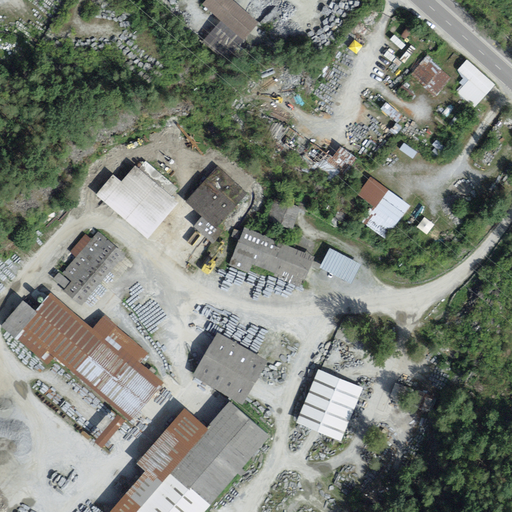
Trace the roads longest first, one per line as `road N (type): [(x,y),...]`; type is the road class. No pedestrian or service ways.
road 1 (track): [(246,511),(279,464),(285,408),(325,318),(341,304),(419,300),(449,285),(511,213)]
road 2 (track): [(341,304),(303,307),(188,280),(96,217),(68,226),(0,302)]
road 3 (track): [(0,360),(90,408),(126,448),(184,389),(173,310),(188,280)]
road 4 (track): [(427,296),(407,324),(361,436),(343,457),(307,473),(279,464)]
road 5 (track): [(396,299),(368,330),(353,365),(415,384),(397,467)]
road 6 (track): [(26,268),(86,314),(148,254)]
road 7 (track): [(0,361),(14,400),(0,509)]
road 8 (track): [(393,0),(333,132)]
road 9 (track): [(511,89),(450,173),(436,187),(421,188)]
road 10 (track): [(13,420),(69,458),(74,489),(65,511)]
